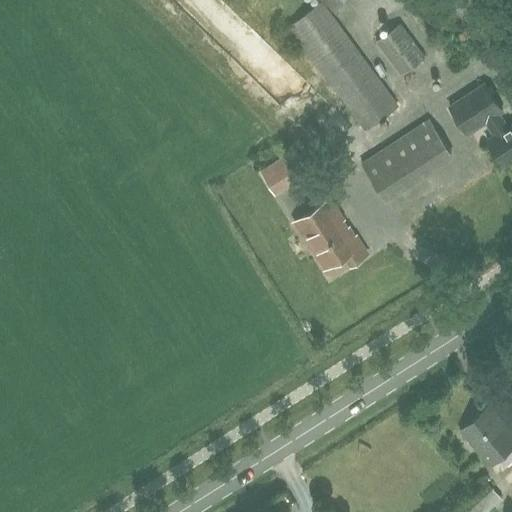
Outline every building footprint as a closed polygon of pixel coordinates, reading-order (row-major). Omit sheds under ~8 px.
[(323,0),(337,14),(350,0),(323,0)] [(288,28),(314,62),(364,131),(398,106),(322,3),(288,28)] [(416,93),(437,78),(423,59),(425,57),(400,23),(375,42),(400,76),(402,74),(416,93)] [(235,43),(255,66),(271,51),(251,28),(235,43)] [(268,63),(255,79),(292,109),(305,93),(268,63)] [(511,106),(503,113),(484,83),(449,106),(467,134),(485,122),(494,136),(486,141),(503,166),(511,160),(511,106)] [(451,153),(429,119),(361,164),(383,197),(451,153)] [(274,190),(286,182),(274,164),(262,172),(274,190)] [(330,199),(307,214),(294,222),(324,267),(344,254),(350,264),(367,254),(356,236),(355,237),(330,199)] [(490,466),(511,447),(511,431),(490,405),(460,430),(490,466)] [(487,511),(502,499),(484,479),(447,511),(487,511)]
